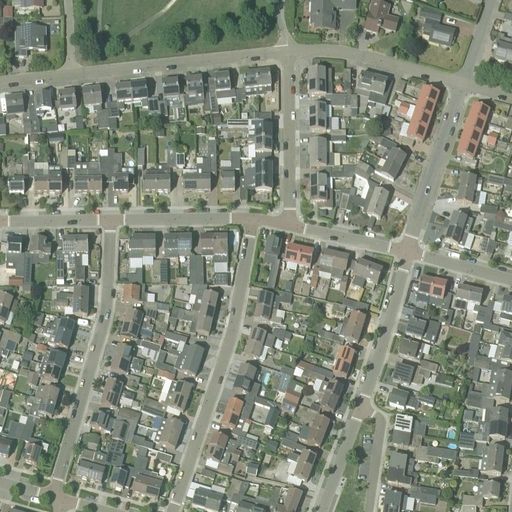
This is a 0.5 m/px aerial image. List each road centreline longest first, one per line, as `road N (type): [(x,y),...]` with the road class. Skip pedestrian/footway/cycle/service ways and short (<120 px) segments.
road 1 (residential): [(174,511),(239,309),(253,217)]
road 2 (residential): [(53,498),(105,318),(110,220)]
road 3 (residential): [(68,76),(286,55)]
road 4 (residential): [(286,55),(353,54),(462,83)]
road 5 (residential): [(410,252),(462,83)]
road 6 (residential): [(289,224),(286,55)]
road 7 (residential): [(358,410),(410,252)]
road 8 (residential): [(253,217),(110,220)]
road 9 (residential): [(410,252),(289,224)]
